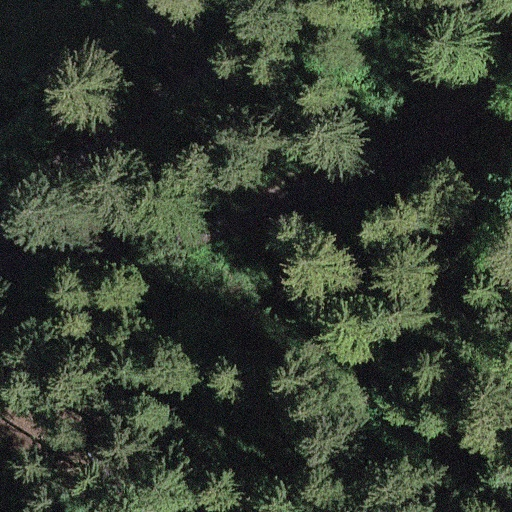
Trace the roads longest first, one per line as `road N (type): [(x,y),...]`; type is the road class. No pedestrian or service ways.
road 1 (track): [(0,293),(438,136),(511,87)]
road 2 (track): [(0,232),(280,0)]
